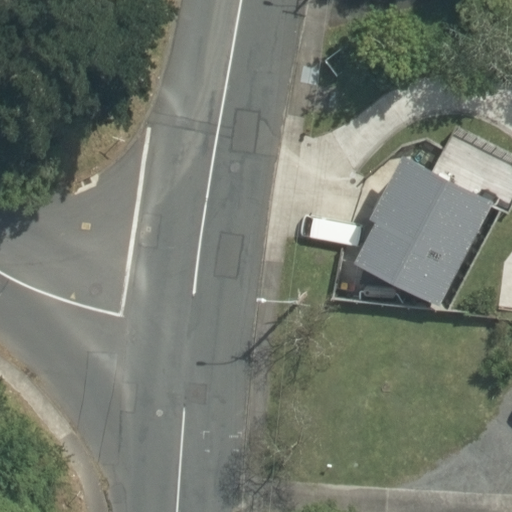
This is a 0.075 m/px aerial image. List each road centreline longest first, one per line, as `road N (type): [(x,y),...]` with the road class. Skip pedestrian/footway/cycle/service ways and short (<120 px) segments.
road 1 (secondary): [(189,333),(243,0)]
road 2 (tertiary): [(0,245),(189,333)]
road 3 (secondary): [(181,511),(189,333)]
